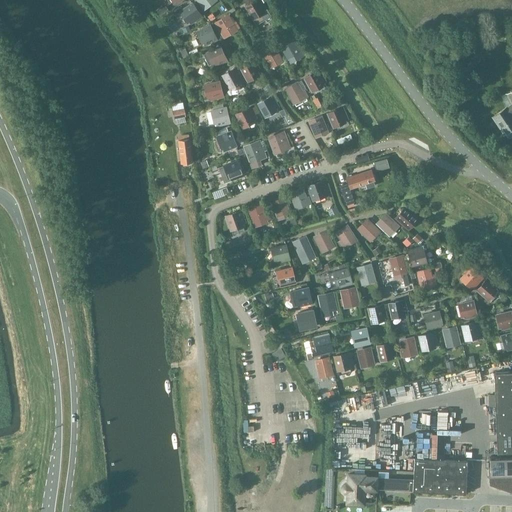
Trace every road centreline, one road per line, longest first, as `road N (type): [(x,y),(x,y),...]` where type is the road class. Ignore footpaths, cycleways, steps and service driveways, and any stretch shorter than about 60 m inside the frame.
road 1 (primary): [(65,511),(73,440),(68,345),(48,254),(0,122)]
road 2 (primary): [(0,191),(19,218),(51,343),(58,434),(50,511)]
road 3 (tertiary): [(511,197),(449,138),(341,0)]
